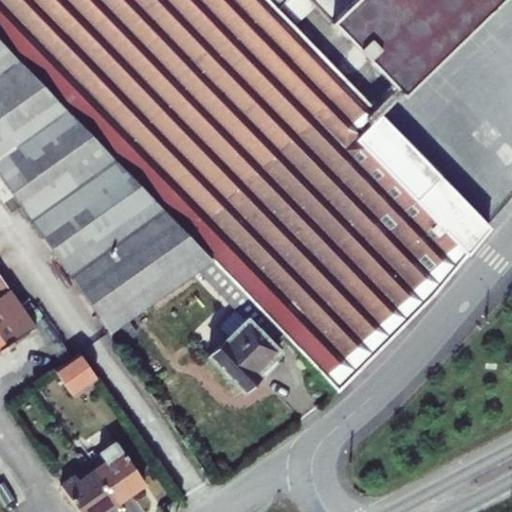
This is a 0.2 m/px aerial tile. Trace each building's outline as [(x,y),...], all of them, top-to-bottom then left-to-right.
[(282,340),(327,389),(402,309),(473,228),(258,0),(0,0),(0,44),(207,261),(282,340)] [(489,0),(317,0),(398,86),(489,0)] [(0,44),(0,176),(108,333),(127,319),(195,270),(207,261),(0,44)] [(282,340),(207,261),(195,270),(233,309),(216,326),(227,338),(208,357),(241,391),(259,374),(256,371),(277,351),(274,348),(282,340)] [(0,350),(16,339),(34,326),(0,277),(0,350)] [(108,333),(118,348),(137,334),(127,319),(108,333)] [(61,365),(78,390),(95,378),(77,354),(61,365)] [(53,371),(70,395),(78,390),(61,365),(53,371)] [(93,472),(115,503),(144,483),(115,442),(98,454),(105,463),(93,472)] [(60,487),(78,511),(102,511),(115,503),(93,472),(79,482),(75,476),(60,487)] [(167,508),(170,511),(177,511),(185,507),(180,499),(167,508)]
